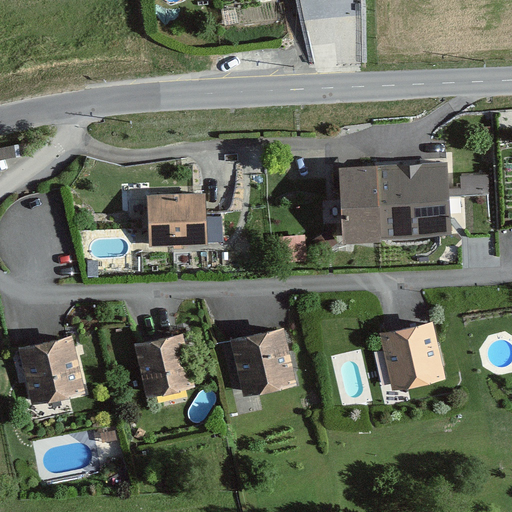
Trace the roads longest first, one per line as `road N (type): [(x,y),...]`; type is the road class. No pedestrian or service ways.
road 1 (tertiary): [(511,82),(87,103)]
road 2 (unclassified): [(87,103),(69,141),(0,194)]
